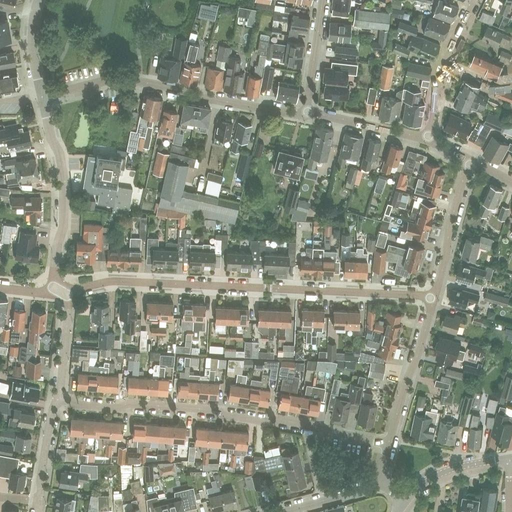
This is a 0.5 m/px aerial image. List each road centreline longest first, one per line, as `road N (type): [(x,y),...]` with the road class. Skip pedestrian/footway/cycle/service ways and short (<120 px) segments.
road 1 (residential): [(437,297),(119,281),(66,291)]
road 2 (residential): [(389,446),(262,420),(58,404)]
road 3 (residential): [(305,112),(120,79),(42,95)]
road 4 (residential): [(54,292),(63,179),(42,95)]
road 5 (residential): [(389,446),(437,297)]
road 6 (residential): [(427,139),(446,58),(473,0)]
road 7 (residential): [(437,297),(471,163)]
road 8 (residential): [(427,139),(305,112)]
